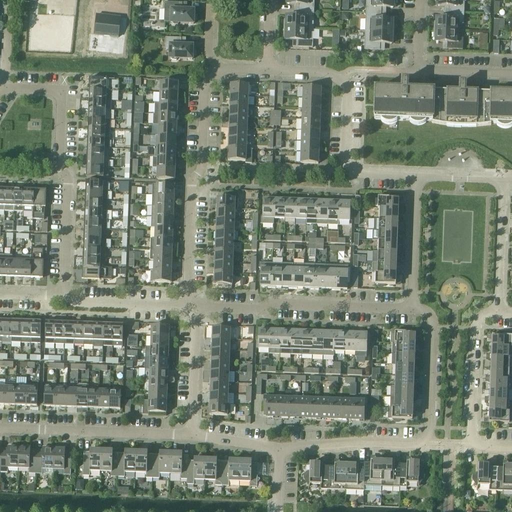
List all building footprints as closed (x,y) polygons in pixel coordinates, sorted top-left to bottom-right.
[(314,12),(314,0),(284,0),(285,0),(286,2),(286,4),(298,5),(298,11),(314,12)] [(395,0),(365,0),(365,14),(381,14),(381,8),(393,8),(393,6),(395,4),(395,0)] [(460,3),(459,0),(435,0),(435,2),(437,4),(436,6),(448,7),(448,13),(464,14),(464,3),(460,3)] [(193,25),(194,21),(195,20),(195,16),(194,14),(194,11),(182,10),(182,3),(164,3),(164,22),(170,23),(170,24),(172,24),(173,26),(177,26),(179,24),(193,25)] [(313,30),(314,12),(298,11),(298,17),(286,17),(286,19),(284,21),(284,29),(313,30)] [(463,24),(464,14),(448,13),(448,19),(436,19),(436,21),(434,23),(434,31),(459,32),(459,24),(463,24)] [(365,32),(386,32),(394,33),(394,25),(393,23),(393,21),(381,20),(381,14),(365,14),(365,32)] [(94,35),(118,38),(121,18),(96,15),(94,35)] [(312,48),(313,30),(284,29),(284,36),(285,38),(285,40),(297,41),(297,48),(312,48)] [(458,39),(459,32),(434,31),(434,38),(435,40),(435,42),(447,43),(447,50),(462,50),(463,39),(458,39)] [(394,40),(394,33),(386,32),(365,32),(364,50),(379,51),(380,44),(392,44),(392,42),(394,40)] [(192,60),(192,57),(194,55),(194,51),(193,49),(193,46),(181,46),(181,39),(165,38),(165,49),(169,50),(169,59),(170,59),(172,61),(176,61),(178,59),(192,60)] [(89,82),(89,91),(106,92),(111,92),(118,92),(119,81),(107,80),(107,79),(89,79),(89,82)] [(412,91),(412,84),(408,84),(408,81),(402,81),(401,90),(375,89),(374,120),(381,121),(381,122),(382,123),(384,124),(385,125),(387,125),(388,126),(389,126),(391,126),(392,125),(394,125),(396,124),(397,123),(397,121),(410,122),(410,123),(412,125),(416,127),(419,127),(423,126),(426,124),(426,122),(432,123),(431,124),(439,125),(446,126),(453,127),(461,128),(468,128),(476,127),(483,127),(491,126),(491,125),(496,125),(496,126),(498,128),(499,129),(501,129),(503,130),(504,130),(506,130),(508,129),(510,129),(511,128),(511,127),(511,94),(470,93),(470,86),(466,86),(466,83),(460,83),(459,93),(412,91)] [(178,83),(160,82),(160,93),(177,94),(178,83)] [(230,96),(248,97),(248,85),(231,85),(230,96)] [(303,99),(320,99),(321,88),(303,88),(303,99)] [(111,92),(106,92),(89,91),(88,100),(89,100),(111,101),(111,92)] [(177,105),(177,94),(160,93),(160,94),(154,94),(153,103),(154,103),(154,104),(177,105)] [(247,107),(248,97),(230,96),(230,107),(247,107)] [(320,110),(320,99),(303,99),(302,109),(320,110)] [(111,101),(89,100),(88,100),(88,110),(110,111),(111,101)] [(177,116),(177,105),(154,104),(154,114),(153,114),(153,115),(177,116)] [(247,118),(247,107),(230,107),(229,118),(247,118)] [(319,121),(320,110),(302,109),(302,120),(319,121)] [(88,120),(105,120),(106,111),(110,111),(88,110),(88,120)] [(176,126),(177,116),(153,115),(153,126),(176,126)] [(247,129),(247,118),(229,118),(229,128),(247,129)] [(105,120),(88,120),(87,129),(88,129),(110,130),(110,120),(105,120)] [(319,132),(319,121),(302,120),(301,131),(319,132)] [(155,136),(157,137),(176,137),(176,126),(153,126),(159,126),(158,136),(155,136)] [(246,140),(247,129),(229,128),(229,139),(246,140)] [(110,130),(88,129),(87,129),(87,139),(109,140),(110,130)] [(319,142),(319,132),(301,131),(301,142),(319,142)] [(176,137),(157,137),(155,136),(155,147),(175,148),(176,137)] [(109,140),(87,139),(87,148),(109,149),(109,140)] [(246,151),(246,140),(229,139),(228,150),(246,151)] [(318,153),(319,142),(301,142),(301,153),(318,153)] [(175,159),(175,148),(155,147),(154,158),(152,158),(175,159)] [(86,158),(87,158),(109,159),(109,149),(87,148),(86,158)] [(251,164),(252,151),(246,151),(228,150),(228,161),(245,162),(245,164),(251,164)] [(318,164),(318,153),(301,153),(300,164),(318,164)] [(109,159),(87,158),(86,158),(86,168),(108,168),(109,159)] [(175,170),(175,159),(152,158),(152,169),(157,169),(175,170)] [(108,168),(86,168),(86,177),(86,178),(108,178),(108,168)] [(174,181),(175,170),(157,169),(157,180),(174,181)] [(85,191),(107,192),(108,182),(103,182),(85,181),(85,182),(86,182),(85,191)] [(152,196),(174,197),(174,186),(152,185),(152,196)] [(14,212),(14,190),(5,189),(4,212),(14,212)] [(14,190),(14,212),(23,212),(24,190),(14,190)] [(24,208),(33,208),(34,190),(24,190),(23,212),(24,208)] [(44,220),(44,208),(45,208),(46,191),(42,191),(34,190),(33,208),(32,220),(44,220)] [(107,192),(85,191),(85,201),(107,202),(107,192)] [(217,209),(237,210),(238,193),(223,192),(223,198),(217,198),(217,209)] [(379,209),(398,210),(398,204),(402,203),(402,202),(401,203),(401,199),(398,199),(398,198),(387,198),(387,197),(386,196),(385,195),(383,195),(382,195),(381,196),(380,196),(379,198),(378,198),(377,209),(379,209)] [(173,208),(174,197),(152,196),(151,207),(173,208)] [(273,225),(274,199),(270,199),(270,200),(263,200),(262,218),(260,218),(260,224),(273,225)] [(284,219),(285,201),(278,200),(279,200),(279,199),(274,199),(273,225),(274,219),(284,219)] [(295,220),(296,200),(291,200),(292,200),(292,201),(285,201),(284,219),(295,220)] [(306,225),(307,201),(300,201),(300,200),(296,200),(295,220),(306,220),(306,225)] [(317,225),(317,201),(313,200),(313,201),(313,202),(307,201),(306,225),(317,225)] [(84,210),(85,210),(107,211),(107,202),(85,201),(84,210)] [(327,226),(328,202),(322,202),(322,201),(317,201),(317,225),(327,226)] [(338,226),(339,201),(334,201),(334,202),(335,202),(328,202),(327,226),(338,226)] [(339,201),(338,226),(338,221),(349,222),(350,203),(343,203),(343,202),(344,202),(344,201),(339,201)] [(173,219),(173,208),(151,207),(151,218),(173,219)] [(237,210),(217,209),(216,220),(234,221),(234,210),(237,210)] [(398,215),(398,210),(379,209),(379,220),(400,220),(400,217),(401,217),(401,216),(398,215)] [(107,211),(85,210),(84,210),(84,220),(106,221),(107,211)] [(173,229),(173,219),(151,218),(151,228),(155,229),(173,229)] [(84,230),(101,230),(106,230),(106,221),(84,220),(84,230)] [(234,232),(234,221),(216,220),(216,231),(234,232)] [(400,220),(379,220),(374,220),(373,230),(372,230),(397,231),(397,226),(401,225),(401,224),(400,224),(400,220)] [(172,240),(173,229),(155,229),(154,239),(172,240)] [(83,239),(101,240),(101,230),(84,230),(83,239)] [(397,237),(397,231),(372,230),(372,241),(378,241),(399,242),(399,238),(400,238),(401,238),(397,237)] [(233,242),(234,232),(216,231),(216,242),(233,242)] [(83,239),(83,249),(105,250),(106,240),(101,240),(83,239)] [(172,251),(172,240),(154,239),(154,240),(150,240),(150,250),(172,251)] [(399,246),(399,242),(378,241),(378,252),(396,253),(397,247),(400,246),(399,246)] [(233,253),(233,242),(216,242),(215,253),(233,253)] [(30,278),(39,279),(43,279),(43,262),(42,262),(43,250),(31,249),(31,254),(31,261),(30,278)] [(83,249),(83,258),(105,259),(105,250),(83,249)] [(171,262),(172,251),(150,250),(150,261),(154,261),(171,262)] [(396,258),(396,253),(378,252),(377,263),(399,264),(399,260),(400,260),(400,259),(396,258)] [(232,264),(233,253),(215,253),(215,263),(232,264)] [(12,260),(11,278),(21,278),(22,254),(21,261),(12,260)] [(31,254),(22,254),(21,278),(30,278),(31,261),(31,254)] [(12,260),(12,256),(3,255),(2,277),(11,278),(12,260)] [(83,258),(82,268),(100,269),(100,268),(105,268),(105,259),(83,258)] [(171,272),(171,262),(154,261),(153,272),(171,272)] [(232,275),(232,264),(215,263),(214,274),(232,275)] [(259,263),(259,268),(261,268),(260,287),(267,287),(267,288),(266,288),(271,288),(272,263),(259,263)] [(282,288),(283,264),(272,263),(271,288),(276,289),(276,288),(275,288),(275,287),(282,288)] [(399,264),(377,263),(372,263),(372,273),(375,274),(375,273),(377,273),(377,274),(396,274),(396,269),(400,268),(399,267),(398,267),(399,264)] [(293,289),(294,264),(283,264),(282,288),(288,288),(288,289),(293,289)] [(303,288),(304,265),(294,264),(293,289),(297,289),(297,288),(303,288)] [(314,290),(315,265),(304,265),(303,288),(310,289),(310,290),(314,290)] [(326,266),(315,265),(314,290),(319,290),(319,289),(325,289),(326,266)] [(336,291),(337,266),(326,265),(326,266),(325,289),(332,289),(332,290),(331,290),(331,291),(336,291)] [(347,290),(348,266),(337,266),(336,291),(340,291),(340,290),(347,290)] [(82,268),(82,277),(82,280),(99,281),(99,280),(111,280),(112,269),(105,268),(100,268),(100,269),(82,268)] [(171,272),(153,272),(150,272),(150,283),(170,284),(171,272)] [(375,273),(375,274),(375,285),(376,285),(377,286),(378,287),(379,288),(380,288),(381,288),(383,287),(384,286),(384,285),(395,285),(398,285),(398,281),(399,282),(399,281),(395,280),(396,274),(377,274),(377,273),(375,273)] [(232,286),(232,275),(214,274),(214,285),(232,286)] [(2,320),(2,321),(1,343),(11,343),(12,321),(2,320)] [(21,343),(21,321),(12,321),(11,343),(21,343)] [(30,344),(31,322),(21,321),(21,343),(30,344)] [(30,344),(40,344),(40,339),(41,322),(31,322),(30,344)] [(55,345),(55,323),(55,322),(46,322),(45,322),(45,344),(55,345)] [(64,345),(65,323),(55,322),(55,323),(55,345),(64,345)] [(74,346),(75,323),(65,323),(64,345),(74,346)] [(83,346),(84,324),(84,323),(75,323),(74,346),(83,346)] [(83,346),(93,346),(94,324),(84,323),(84,324),(83,346)] [(93,346),(93,347),(102,348),(102,347),(103,347),(103,324),(103,325),(94,324),(93,346)] [(103,324),(103,347),(112,347),(113,325),(103,324)] [(113,325),(112,347),(122,347),(123,325),(122,325),(113,325)] [(151,337),(169,338),(169,327),(151,326),(151,337)] [(212,339),(230,340),(230,329),(212,328),(212,339)] [(269,349),(270,329),(265,329),(265,330),(258,330),(258,349),(269,349)] [(274,330),(270,329),(269,349),(269,354),(279,355),(280,331),(274,331),(274,330)] [(396,344),(415,344),(415,339),(419,338),(419,337),(418,337),(418,333),(415,333),(404,333),(404,331),(403,330),(402,330),(400,329),(399,330),(398,330),(397,331),(396,332),(391,332),(390,343),(394,343),(394,344),(396,344)] [(280,331),(279,355),(290,355),(291,330),(287,330),(287,331),(280,331)] [(301,356),(302,332),(295,331),(296,331),(296,330),(291,330),(290,355),(301,356)] [(312,356),(313,331),(308,331),(309,331),(309,332),(302,332),(301,356),(312,356)] [(323,356),(323,333),(317,332),(317,331),(313,331),(312,356),(323,356)] [(333,357),(334,332),(330,332),(330,333),(323,333),(323,356),(333,357)] [(344,352),(345,333),(338,333),(338,332),(339,332),(334,332),(333,357),(334,357),(334,352),(344,352)] [(355,353),(356,332),(351,332),(351,333),(352,333),(352,334),(345,333),(344,352),(355,353)] [(355,353),(355,357),(366,358),(366,353),(367,334),(360,334),(360,333),(356,332),(355,353)] [(511,348),(511,340),(511,336),(511,337),(510,335),(509,334),(508,334),(507,333),(505,334),(504,334),(503,335),(502,336),(492,336),(489,336),(489,340),(488,340),(491,342),(491,347),(510,348),(511,348)] [(168,349),(169,338),(151,337),(150,348),(168,349)] [(229,351),(230,340),(212,339),(212,350),(229,351)] [(414,350),(415,344),(396,344),(394,344),(394,343),(390,343),(390,344),(392,344),(392,354),(417,355),(417,351),(418,352),(418,351),(414,350)] [(511,347),(511,348),(510,348),(491,347),(491,353),(487,353),(487,354),(488,354),(488,358),(511,358),(511,347)] [(168,349),(150,348),(146,348),(145,359),(168,360),(168,349)] [(229,362),(229,351),(212,350),(211,361),(229,362)] [(417,359),(417,355),(392,354),(391,365),(414,366),(414,360),(418,359),(417,359)] [(511,369),(511,358),(488,358),(488,362),(487,361),(487,362),(491,363),(490,369),(511,369)] [(167,370),(168,360),(145,359),(150,359),(150,370),(167,370)] [(228,372),(229,362),(211,361),(211,372),(228,372)] [(414,371),(414,366),(391,365),(395,365),(395,376),(416,377),(416,373),(417,373),(414,371)] [(490,374),(486,375),(487,376),(488,375),(487,379),(509,380),(511,380),(511,369),(490,369),(490,374)] [(167,381),(167,370),(150,370),(149,380),(145,380),(167,381)] [(228,383),(228,372),(211,372),(210,383),(228,383)] [(416,381),(416,377),(395,376),(394,387),(413,387),(413,382),(417,381),(417,380),(416,381)] [(486,383),(490,385),(490,390),(508,391),(511,391),(511,380),(509,380),(487,379),(487,383),(486,383)] [(167,392),(167,381),(145,380),(145,391),(167,392)] [(228,394),(228,383),(210,383),(210,393),(228,394)] [(15,406),(16,385),(5,385),(4,405),(15,406)] [(27,385),(16,385),(15,406),(26,406),(27,385)] [(27,385),(26,406),(37,406),(38,386),(27,385)] [(77,390),(76,408),(87,408),(88,391),(88,388),(88,386),(77,385),(77,390)] [(45,386),(44,407),(55,407),(56,386),(45,386)] [(55,407),(66,407),(66,390),(56,389),(56,386),(55,407)] [(90,387),(88,388),(88,391),(87,408),(98,409),(99,391),(99,388),(97,387),(95,387),(92,387),(90,387)] [(413,387),(394,387),(390,387),(390,397),(415,398),(416,394),(417,395),(417,394),(413,393),(413,387)] [(66,407),(76,408),(77,390),(66,390),(66,407)] [(508,402),(508,391),(490,390),(489,396),(486,397),(487,397),(487,401),(508,402)] [(98,409),(109,409),(110,391),(99,391),(98,409)] [(120,409),(121,392),(110,391),(109,409),(120,409)] [(166,403),(167,392),(145,391),(149,392),(148,402),(143,402),(166,403)] [(227,405),(228,394),(210,393),(210,404),(230,405),(227,405)] [(264,397),(263,417),(266,417),(266,418),(274,418),(283,418),(284,401),(275,401),(267,401),(267,398),(268,398),(264,397)] [(415,402),(415,398),(390,397),(390,408),(412,409),(413,403),(416,403),(416,402),(415,402)] [(284,401),(283,418),(298,419),(299,402),(284,401)] [(347,404),(347,421),(353,421),(364,421),(365,401),(364,401),(364,402),(364,404),(353,404),(347,404)] [(511,401),(508,402),(487,401),(486,405),(486,404),(485,405),(489,406),(489,412),(508,412),(509,412),(509,413),(511,412),(511,401)] [(166,414),(166,403),(143,402),(142,415),(149,416),(149,413),(166,414)] [(299,402),(298,419),(308,419),(313,420),(314,403),(308,402),(299,402)] [(314,403),(313,420),(319,420),(330,420),(331,403),(320,403),(314,403)] [(331,403),(330,420),(341,421),(347,421),(347,404),(342,404),(331,403)] [(230,416),(230,405),(210,404),(209,415),(230,416)] [(412,409),(390,408),(388,408),(387,419),(393,419),(394,421),(394,422),(396,422),(397,423),(398,422),(399,422),(400,421),(401,420),(412,420),(415,420),(415,416),(416,416),(412,415),(412,409)] [(511,423),(511,412),(509,413),(509,412),(508,412),(489,412),(489,417),(485,418),(485,419),(486,419),(486,423),(488,423),(499,423),(500,425),(501,426),(502,426),(503,427),(505,426),(506,426),(507,425),(507,424),(511,423)] [(18,469),(19,448),(12,448),(12,447),(13,447),(7,447),(8,447),(7,450),(1,450),(0,473),(7,474),(8,469),(18,469)] [(35,475),(36,451),(30,451),(30,448),(25,447),(25,448),(26,448),(26,449),(19,448),(18,469),(29,469),(28,474),(35,475)] [(53,470),(54,450),(47,449),(47,448),(42,448),(42,449),(42,451),(36,451),(35,475),(42,475),(42,470),(53,470)] [(54,450),(53,470),(63,471),(63,476),(70,476),(71,452),(65,452),(65,449),(60,449),(60,450),(54,450)] [(100,472),(101,451),(94,451),(94,450),(95,450),(90,450),(90,453),(83,453),(83,467),(81,468),(83,472),(82,476),(90,476),(90,472),(100,472)] [(118,478),(119,454),(112,454),(112,451),(113,451),(108,450),(108,451),(108,452),(101,451),(100,472),(111,472),(111,477),(118,478)] [(135,473),(136,453),(129,452),(130,452),(130,451),(124,451),(124,452),(125,452),(125,454),(119,454),(118,478),(124,478),(125,473),(135,473)] [(152,479),(153,455),(147,455),(147,452),(148,452),(142,452),(143,452),(143,453),(136,453),(135,473),(146,474),(145,479),(152,479)] [(170,474),(171,454),(164,454),(164,453),(164,452),(159,452),(159,453),(160,453),(160,455),(153,455),(152,479),(159,479),(159,474),(170,474)] [(187,485),(188,456),(182,456),(182,454),(182,453),(177,453),(178,454),(171,454),(170,474),(180,475),(180,480),(187,480),(187,485)] [(204,481),(205,460),(198,460),(198,459),(199,459),(194,459),(194,462),(188,461),(188,456),(187,485),(194,485),(194,480),(204,481)] [(381,487),(382,462),(376,461),(375,458),(375,459),(371,459),(371,461),(364,461),(363,491),(364,492),(364,486),(381,487)] [(399,488),(400,462),(394,462),(394,459),(390,459),(390,458),(389,462),(382,462),(381,487),(399,488)] [(222,486),(223,463),(216,463),(216,460),(217,460),(217,459),(212,459),(212,460),(205,460),(204,481),(215,481),(215,486),(222,486)] [(400,462),(399,488),(406,488),(407,483),(417,483),(418,488),(419,488),(418,485),(423,479),(423,477),(423,476),(422,474),(421,473),(420,472),(418,472),(419,463),(412,463),(411,459),(411,460),(407,460),(407,463),(400,462)] [(239,482),(240,461),(233,461),(234,461),(234,460),(229,460),(229,463),(223,463),(222,486),(229,487),(229,482),(239,482)] [(240,461),(239,482),(250,482),(250,487),(257,488),(257,483),(259,480),(257,478),(258,464),(251,464),(251,461),(252,461),(246,460),(246,461),(247,461),(247,462),(240,461)] [(327,490),(328,465),(322,464),(322,462),(318,462),(318,461),(318,460),(316,464),(310,464),(310,473),(308,473),(307,474),(305,475),(305,476),(304,478),(305,480),(309,486),(308,489),(310,484),(321,485),(320,490),(327,490)] [(345,491),(346,465),(340,465),(339,461),(339,462),(335,462),(335,465),(328,465),(327,490),(345,491)] [(363,491),(364,461),(364,466),(358,466),(358,463),(354,463),(354,462),(352,466),(346,465),(345,491),(363,491)] [(496,491),(497,466),(490,466),(490,463),(486,463),(487,462),(486,462),(485,465),(478,465),(478,474),(476,474),(475,475),(474,476),(473,478),(473,479),(473,481),(477,487),(476,490),(477,491),(478,486),(489,486),(489,491),(496,491)] [(511,491),(511,466),(509,466),(508,462),(507,463),(507,464),(503,463),(503,466),(497,466),(496,491),(511,491)]
